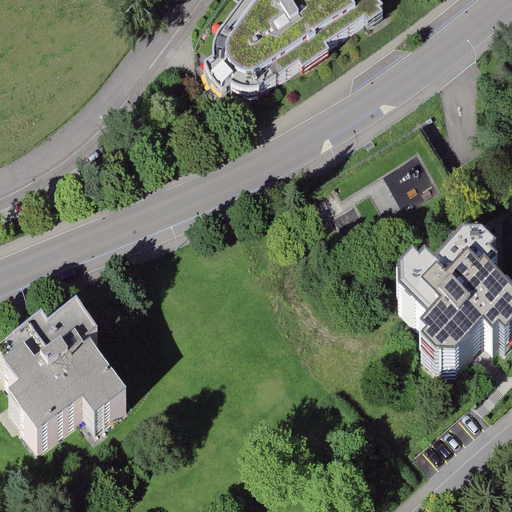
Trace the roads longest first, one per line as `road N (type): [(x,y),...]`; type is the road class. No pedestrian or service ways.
road 1 (residential): [(501,0),(453,43),(314,138),(0,286)]
road 2 (motorway): [(110,511),(119,341),(110,0)]
road 3 (residential): [(0,184),(67,151),(114,102),(184,0)]
